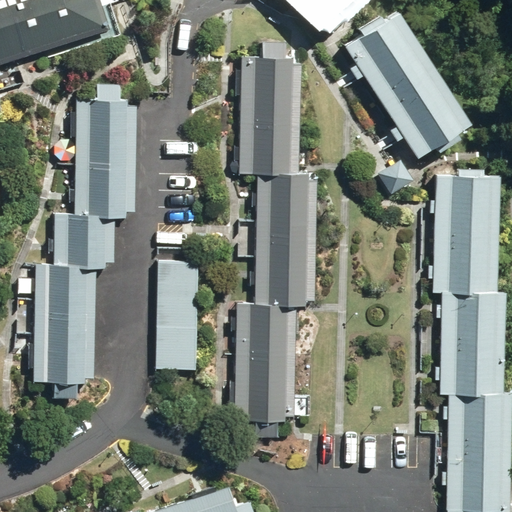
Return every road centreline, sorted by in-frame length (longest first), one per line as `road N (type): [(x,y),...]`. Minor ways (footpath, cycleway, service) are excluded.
road 1 (residential): [(120,421),(134,381),(151,127),(172,125),(180,113),(186,24),(201,0)]
road 2 (residential): [(120,421),(279,476),(417,479)]
road 3 (residential): [(0,485),(120,421)]
